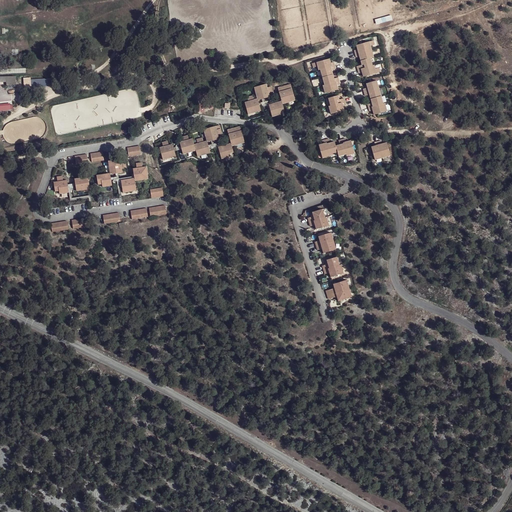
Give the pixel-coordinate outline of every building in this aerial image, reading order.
[(377,40),(360,45),(362,50),(357,51),(360,59),(362,59),(364,67),(360,68),(362,76),(367,74),(368,78),(385,73),(383,67),(378,69),(376,60),(379,59),(375,46),(378,45),(377,40)] [(317,63),(318,68),(322,68),(327,91),(345,87),(343,77),(339,78),(337,71),(342,70),(340,61),(335,62),(335,59),(317,63)] [(16,68),(0,71),(0,81),(7,80),(7,86),(19,84),(16,68)] [(31,88),(54,87),(53,77),(31,78),(31,88)] [(256,85),(260,98),(271,96),(271,93),(275,93),(274,85),(269,86),(268,81),(256,85)] [(385,105),(381,82),(370,85),(371,89),(368,89),(370,99),(373,98),(374,104),(371,104),(373,112),(378,111),(379,114),(392,111),(390,104),(385,105)] [(293,83),(281,86),(285,100),(285,102),(296,100),(293,83)] [(264,110),(260,98),(256,98),(256,94),(249,96),(249,101),(246,101),(250,114),(264,110)] [(344,99),(343,95),(334,98),(335,106),(334,106),(335,112),(347,110),(347,105),(350,104),(348,98),(344,99)] [(271,103),(275,115),(284,113),(284,109),(287,109),(285,102),(271,103)] [(207,128),(211,140),(223,138),(223,134),(225,134),(223,123),(207,128)] [(231,129),(236,143),(248,141),(246,126),(231,129)] [(198,156),(215,151),(211,140),(206,142),(206,137),(200,138),(202,142),(197,143),(197,137),(194,136),(192,133),(186,133),(185,141),(183,141),(187,152),(197,151),(198,156)] [(360,152),(358,141),(353,141),(352,137),(347,138),(348,142),(343,143),(343,140),(336,141),(335,137),(328,139),(329,143),(326,144),(329,157),(337,155),(336,151),(345,149),(346,155),(360,152)] [(382,141),(383,144),(377,145),(380,159),(398,155),(395,141),(391,142),(391,139),(382,141)] [(167,143),(165,144),(168,157),(180,154),(177,143),(172,142),(171,140),(167,142),(167,143)] [(144,143),(132,144),(134,153),(146,151),(144,143)] [(225,157),(239,154),(236,143),(223,145),(225,157)] [(108,148),(96,150),(97,159),(109,157),(108,148)] [(92,151),(80,152),(81,161),(93,159),(92,151)] [(115,170),(102,171),(103,181),(107,181),(108,183),(117,182),(115,171),(127,169),(127,165),(132,165),(131,159),(126,160),(126,156),(113,158),(115,170)] [(139,175),(126,177),(128,189),(141,187),(140,178),(153,176),(151,163),(138,166),(139,175)] [(84,174),(80,175),(81,188),(95,186),(93,173),(90,174),(89,169),(83,170),(84,174)] [(63,177),(59,178),(60,188),(64,188),(64,190),(74,188),(72,176),(69,177),(68,172),(62,173),(63,177)] [(166,186),(155,187),(156,195),(168,194),(166,186)] [(170,203),(154,206),(155,214),(171,211),(170,203)] [(151,206),(135,208),(137,216),(152,214),(151,206)] [(317,216),(313,217),(315,225),(320,224),(321,228),(334,225),(332,216),(330,217),(328,209),(316,212),(317,216)] [(123,210),(107,212),(108,220),(124,218),(123,210)] [(91,214),(76,217),(77,225),(92,223),(91,214)] [(71,217),(55,220),(56,228),(72,225),(71,217)] [(324,239),(319,241),(321,249),(326,248),(327,252),(340,249),(336,232),(323,236),(324,239)] [(340,257),(328,261),(329,264),(325,265),(327,274),(332,273),(334,277),(347,274),(345,266),(342,266),(340,257)] [(349,282),(335,285),(336,289),(328,291),(330,300),(338,298),(339,302),(353,298),(349,282)]
